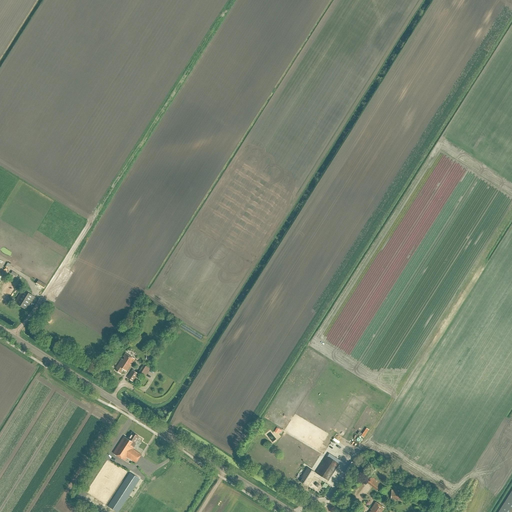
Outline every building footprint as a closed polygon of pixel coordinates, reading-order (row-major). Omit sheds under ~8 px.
[(27,311),(35,297),(22,290),(14,303),(27,311)] [(125,353),(123,356),(124,357),(123,360),(122,359),(117,366),(119,367),(116,371),(121,374),(124,370),(127,372),(135,359),(125,353)] [(146,376),(150,369),(144,365),(139,372),(146,376)] [(134,382),(138,374),(132,370),(128,378),(134,382)] [(135,444),(139,437),(132,432),(128,439),(124,437),(113,453),(125,461),(127,457),(136,463),(141,455),(133,449),(136,444),(135,444)] [(328,453),(326,456),(339,464),(341,461),(328,453)] [(328,481),(339,464),(326,456),(315,473),(328,481)] [(306,486),(315,473),(308,469),(302,477),(303,478),(301,482),(306,486)] [(116,511),(118,511),(140,480),(129,473),(107,506),(116,511)] [(382,485),(372,477),(370,479),(369,477),(365,481),(377,491),(382,485)] [(404,500),(404,491),(392,490),(391,499),(404,500)] [(414,498),(416,496),(410,491),(408,494),(409,494),(407,496),(412,500),(414,498)] [(511,511),(511,491),(498,511),(511,511)] [(380,511),(384,508),(375,502),(371,510),(369,511),(380,511)]
